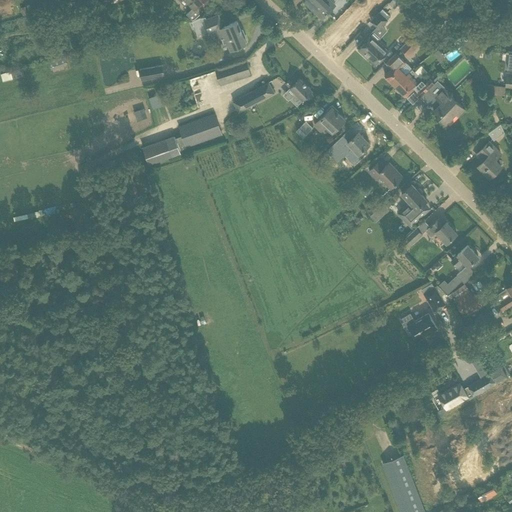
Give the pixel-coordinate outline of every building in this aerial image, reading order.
[(49,9),(61,5),(62,5),(60,0),(29,0),(34,13),(49,9)] [(179,0),(180,1),(181,0),(185,0),(193,8),(187,14),(193,21),(203,11),(203,10),(202,11),(198,6),(199,5),(204,0),(179,0)] [(304,0),(305,0),(322,16),(335,3),(331,0),(304,0)] [(61,5),(49,9),(52,19),(63,15),(61,5)] [(371,21),(379,29),(387,19),(390,16),(382,9),(371,21)] [(246,43),(245,41),(247,40),(242,30),(241,30),(240,29),(237,21),(223,26),(218,14),(206,19),(205,17),(199,18),(201,22),(203,21),(209,33),(213,32),(215,38),(220,35),(224,45),(227,43),(230,50),(246,43)] [(400,47),(409,55),(421,42),(426,36),(418,28),(400,47)] [(466,32),(468,41),(470,48),(471,47),(477,46),(473,30),(466,32)] [(365,42),(358,50),(365,57),(367,55),(376,64),(385,54),(385,53),(388,50),(369,32),(362,39),(365,42)] [(468,41),(459,45),(466,53),(470,48),(468,41)] [(385,75),(395,85),(409,71),(412,69),(413,69),(396,52),(385,63),(391,68),(385,75)] [(49,61),(50,67),(66,62),(64,56),(49,61)] [(215,69),(219,85),(251,75),(246,59),(215,69)] [(139,69),(141,79),(163,75),(162,65),(139,69)] [(21,68),(0,74),(2,81),(23,75),(21,68)] [(420,96),(434,82),(428,76),(424,80),(412,69),(409,71),(395,85),(396,86),(395,87),(395,89),(398,92),(401,92),(401,91),(406,96),(414,87),(416,89),(414,91),(420,96)] [(295,93),(290,98),(297,105),(312,90),(300,78),(294,84),(289,79),(286,83),(295,93)] [(232,101),(239,112),(274,93),(268,81),(232,101)] [(442,103),(434,111),(446,122),(456,112),(458,114),(465,107),(443,85),(434,95),(442,103)] [(156,95),(160,106),(166,104),(162,93),(156,95)] [(314,125),(321,131),(325,126),(332,132),(344,118),(332,106),(314,125)] [(139,110),(134,112),(137,120),(142,118),(139,110)] [(178,125),(186,147),(222,135),(214,113),(178,125)] [(124,115),(111,120),(113,125),(126,121),(124,115)] [(296,131),(303,137),(312,127),(306,120),(296,131)] [(488,132),(493,139),(504,132),(500,123),(488,132)] [(343,135),(334,143),(345,155),(352,148),(358,154),(369,143),(358,131),(348,141),(343,135)] [(479,164),(490,176),(502,164),(496,158),(502,152),(490,140),(478,152),(485,159),(479,164)] [(332,150),(327,144),(322,149),(327,154),(332,150)] [(403,176),(389,162),(384,166),(379,160),(369,170),(377,179),(379,177),(390,188),(403,176)] [(412,184),(412,183),(401,193),(402,193),(410,202),(398,213),(410,226),(430,208),(424,201),(427,199),(426,199),(421,194),(422,193),(422,191),(419,188),(418,188),(417,189),(412,184)] [(377,209),(369,216),(375,222),(382,215),(377,209)] [(425,230),(430,236),(435,232),(446,243),(457,233),(441,216),(425,230)] [(396,246),(404,253),(407,250),(406,249),(407,248),(423,233),(417,226),(401,241),(396,246)] [(450,260),(456,267),(463,261),(468,266),(478,257),(467,245),(450,260)] [(434,265),(437,269),(442,264),(439,260),(434,265)] [(440,284),(447,293),(460,280),(456,275),(448,282),(444,279),(440,284)] [(433,283),(421,289),(424,293),(434,310),(445,304),(435,286),(433,283)] [(497,301),(498,302),(494,304),(499,312),(511,303),(511,284),(506,288),(510,294),(497,301)] [(462,303),(468,313),(482,304),(476,295),(462,303)] [(412,333),(417,340),(437,328),(428,313),(415,321),(410,313),(400,319),(409,335),(412,333)] [(439,395),(444,404),(446,408),(459,401),(460,403),(495,383),(489,372),(467,385),(467,386),(463,389),(460,383),(439,395)] [(409,421),(402,425),(406,433),(413,429),(409,421)] [(383,463),(401,511),(425,511),(403,455),(383,463)] [(486,499),(492,496),(491,495),(496,493),(491,484),(477,492),(482,500),(486,498),(486,499)]
